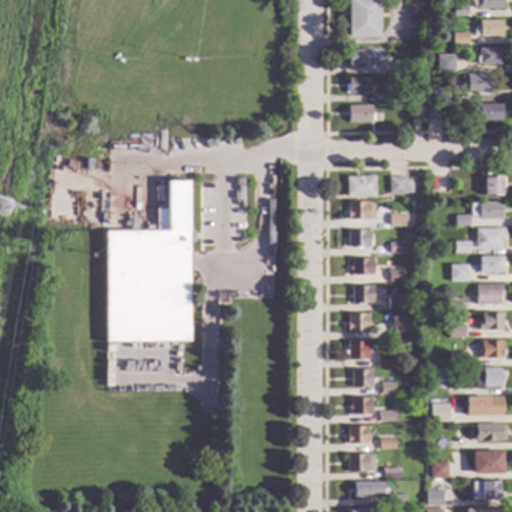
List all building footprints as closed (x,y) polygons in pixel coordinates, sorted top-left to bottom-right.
[(377,0),(378,37),(346,38),(345,0),(377,0)] [(500,0),(500,8),(473,9),(473,1),(468,1),(468,0),(500,0)] [(465,16),(451,16),(451,6),(465,6),(465,16)] [(500,37),(477,37),(477,36),(472,36),(472,27),(477,26),(477,21),(500,21),(500,37)] [(466,44),(450,44),(450,33),(466,33),(466,44)] [(500,64),(477,65),(477,64),(475,64),(474,56),(477,56),(477,49),(500,49),(500,64)] [(370,66),(346,67),(346,50),(369,50),(370,66)] [(452,72),(435,73),(435,56),(452,55),(452,72)] [(399,62),(405,62),(406,72),(383,72),(383,62),(399,61),(399,62)] [(487,93),(464,94),(464,89),(460,89),(459,76),(487,75),(487,93)] [(369,86),(371,86),(371,92),(369,92),(369,95),(343,94),(343,84),(346,85),(346,78),(369,79),(369,86)] [(403,100),(386,100),(386,88),(403,88),(403,100)] [(446,100),(429,100),(430,89),(446,90),(446,100)] [(420,121),(410,121),(410,105),(420,105),(420,121)] [(438,120),(426,120),(426,105),(437,105),(438,120)] [(499,121),(476,120),(476,117),(470,116),(470,109),(477,109),(477,105),(499,105),(499,121)] [(369,114),(371,114),(371,120),(368,120),(368,124),(365,124),(365,121),(351,121),(351,124),(348,124),(348,122),(344,122),(344,115),(345,115),(345,111),(344,111),(344,108),(346,108),(346,106),(369,106),(369,114)] [(487,173),(487,176),(503,177),(503,193),(500,193),(499,197),(481,196),(482,177),(484,177),(484,173),(487,173)] [(436,190),(425,190),(425,176),(436,176),(436,190)] [(373,197),(344,197),(344,177),(373,177),(373,197)] [(404,178),(411,178),(411,193),(405,193),(405,195),(387,195),(387,177),(404,177),(404,178)] [(187,342),(103,343),(102,231),(154,231),(154,209),(164,209),(164,181),(186,181),(187,342)] [(366,205),(372,205),(372,220),(346,220),(346,202),(366,202),(366,205)] [(499,218),(476,219),(476,217),(468,218),(468,203),(498,202),(499,218)] [(404,227),(387,227),(387,214),(404,214),(404,227)] [(467,226),(453,226),(452,216),(466,215),(467,226)] [(501,241),(500,241),(500,249),(472,249),(472,229),(501,229),(501,241)] [(367,248),(345,248),(345,246),(343,246),(343,238),(346,238),(346,230),(367,230),(367,248)] [(467,254),(451,254),(450,242),(467,241),(467,254)] [(403,254),(387,254),(387,242),(403,242),(403,254)] [(499,273),(477,273),(476,257),(499,257),(499,273)] [(371,275),(349,276),(349,271),(347,271),(347,267),(349,267),(349,259),(371,258),(371,275)] [(463,282),(446,282),(446,265),(463,265),(463,282)] [(402,282),(387,282),(387,270),(402,270),(402,282)] [(499,305),(473,305),(473,285),(499,285),(499,305)] [(370,303),(349,303),(349,286),(370,286),(370,303)] [(403,310),(386,311),(386,295),(403,295),(403,310)] [(464,310),(447,310),(446,298),(463,298),(464,310)] [(366,332),(345,332),(345,313),(366,313),(366,332)] [(500,330),(474,331),(474,321),(478,321),(478,313),(499,313),(500,330)] [(411,334),(391,334),(391,317),(411,316),(411,334)] [(461,337),(446,338),(446,326),(461,326),(461,337)] [(499,358),(477,359),(477,349),(478,349),(478,341),(499,341),(499,358)] [(366,359),(346,359),(345,342),(366,342),(366,359)] [(463,365),(447,365),(447,352),(463,353),(463,365)] [(390,366),(375,367),(375,356),(390,355),(390,366)] [(497,387),(481,388),(481,390),(472,390),(472,382),(469,382),(469,376),(472,376),(472,369),(497,368),(497,387)] [(369,387),(349,387),(349,382),(347,382),(347,378),(349,378),(349,370),(369,370),(369,387)] [(447,389),(427,390),(427,370),(446,370),(447,389)] [(393,394),(379,394),(379,383),(393,383),(393,394)] [(369,415),(348,415),(348,410),(346,410),(346,406),(348,406),(348,398),(368,397),(369,415)] [(499,416),(463,417),(463,398),(499,397),(499,416)] [(446,422),(428,423),(427,405),(445,404),(446,422)] [(392,422),(377,423),(377,411),(392,411),(392,422)] [(499,427),(505,427),(505,441),(489,441),(489,442),(481,442),(481,441),(472,441),(472,436),(466,436),(466,426),(472,426),(472,424),(499,424),(499,427)] [(365,444),(345,444),(345,443),(344,443),(344,435),(345,435),(345,427),(365,427),(365,444)] [(393,450),(377,450),(377,439),(393,439),(393,450)] [(499,474),(470,475),(469,452),(499,452),(499,474)] [(365,455),(371,455),(371,471),(365,471),(365,472),(345,472),(344,455),(365,454),(365,455)] [(444,478),(428,479),(427,463),(444,463),(444,478)] [(397,478),(381,479),(381,468),(396,468),(397,478)] [(380,496),(359,496),(359,499),(351,499),(351,482),(380,482),(380,496)] [(497,493),(498,493),(498,500),(469,500),(469,482),(496,482),(497,493)] [(439,506),(423,506),(423,492),(439,492),(439,506)] [(402,506),(386,506),(386,495),(402,495),(402,506)]
